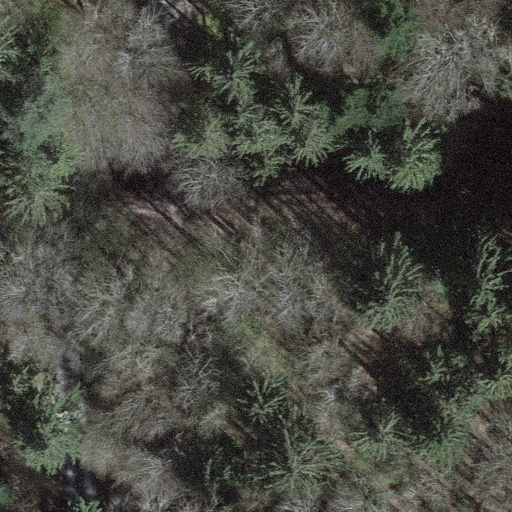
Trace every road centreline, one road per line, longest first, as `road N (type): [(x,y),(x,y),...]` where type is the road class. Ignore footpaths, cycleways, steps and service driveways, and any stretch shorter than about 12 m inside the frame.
road 1 (track): [(89,511),(71,412),(59,187)]
road 2 (track): [(59,187),(169,0)]
